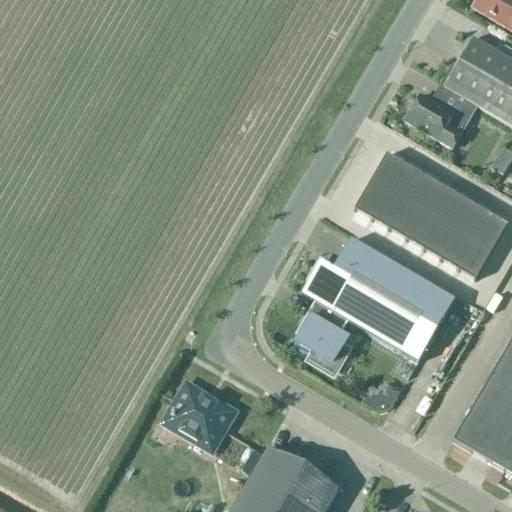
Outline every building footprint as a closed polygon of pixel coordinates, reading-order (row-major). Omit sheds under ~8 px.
[(511,1),(509,0),(478,0),(472,11),(511,34),(511,1)] [(420,100),(405,125),(452,153),(477,111),(511,131),(511,66),(472,43),(456,70),(452,67),(439,89),(462,102),(452,118),(420,100)] [(511,161),(511,157),(504,153),(501,151),(489,172),(503,179),(511,161)] [(386,158),(370,186),(387,196),(403,168),(386,158)] [(403,168),(387,196),(404,206),(421,178),(403,168)] [(421,178),(404,206),(421,216),(438,188),(421,178)] [(370,186),(353,214),(370,224),(387,196),(370,186)] [(438,188),(421,216),(439,226),(455,198),(438,188)] [(387,196),(370,224),(388,234),(404,206),(387,196)] [(455,198),(439,226),(456,236),(472,208),(455,198)] [(404,206),(388,234),(405,244),(421,216),(404,206)] [(472,208),(456,236),(473,246),(490,218),(472,208)] [(421,216),(405,244),(422,254),(439,226),(421,216)] [(490,218),(473,246),(490,256),(507,228),(490,218)] [(439,226),(422,254),(439,264),(456,236),(439,226)] [(456,236),(439,264),(457,274),(473,246),(456,236)] [(336,334),(343,322),(418,367),(454,305),(350,244),(334,272),(322,267),(303,299),(319,308),(292,351),(307,360),(307,361),(332,376),(345,354),(341,351),(348,340),(336,334)] [(473,246),(457,274),(474,284),(490,256),(473,246)] [(511,382),(511,343),(495,373),(511,382)] [(511,431),(511,382),(495,373),(474,409),(511,431)] [(202,402),(204,399),(186,388),(175,406),(178,408),(166,427),(182,437),(181,439),(195,447),(196,445),(211,454),(210,456),(211,457),(235,417),(217,406),(215,409),(202,402)] [(504,476),(511,462),(511,431),(474,409),(452,446),(504,476)] [(246,451),(239,462),(252,470),(259,459),(246,451)] [(327,511),(340,491),(315,477),(305,470),(267,453),(232,511),(327,511)]
